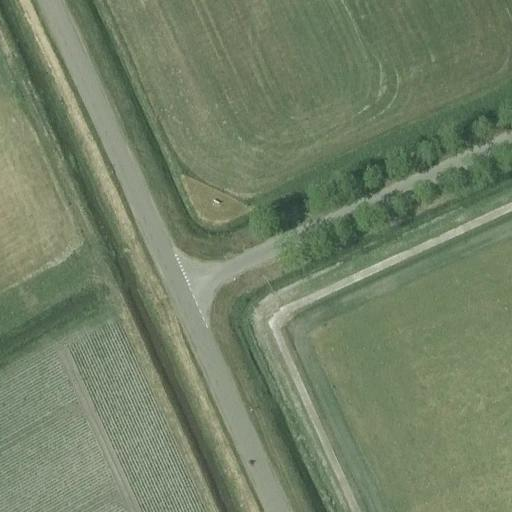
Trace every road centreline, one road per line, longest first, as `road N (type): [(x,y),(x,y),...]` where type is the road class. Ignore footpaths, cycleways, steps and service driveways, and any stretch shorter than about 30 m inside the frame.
road 1 (unclassified): [(183,292),(511,145)]
road 2 (unclassified): [(183,292),(49,0)]
road 3 (unclassified): [(280,511),(183,292)]
